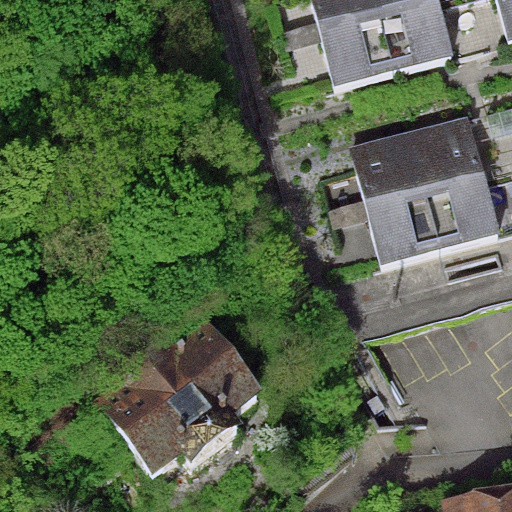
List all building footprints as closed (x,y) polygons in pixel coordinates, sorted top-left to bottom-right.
[(310,0),(333,86),(452,55),(441,13),(437,0),(310,0)] [(437,0),(441,13),(486,0),(437,0)] [(511,0),(497,0),(509,41),(511,39),(511,0)] [(511,110),(470,123),(488,189),(511,182),(511,110)] [(468,117),(350,148),(381,265),(500,233),(488,189),(470,123),(468,117)] [(262,389),(207,317),(179,338),(173,331),(110,380),(114,385),(96,399),(153,473),(183,450),(191,461),(243,421),(234,411),(262,389)] [(511,511),(511,488),(441,498),(442,511),(511,511)]
